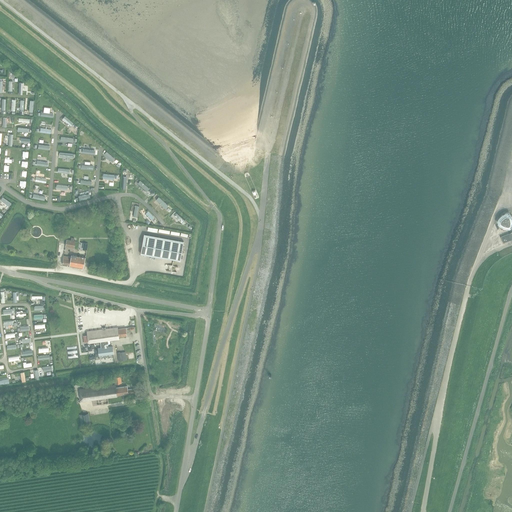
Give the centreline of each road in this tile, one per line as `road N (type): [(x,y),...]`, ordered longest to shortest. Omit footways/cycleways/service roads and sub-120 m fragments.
road 1 (unclassified): [(183,472),(261,228)]
road 2 (unclassified): [(209,311),(219,215),(124,97)]
road 3 (unclassified): [(423,511),(469,286)]
road 4 (unclassified): [(450,511),(511,292)]
road 5 (unclassified): [(202,310),(36,278)]
